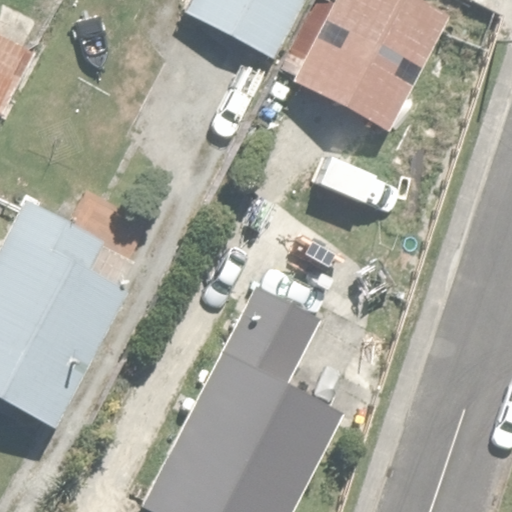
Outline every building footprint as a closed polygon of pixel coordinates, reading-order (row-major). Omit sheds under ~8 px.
[(294,0),(181,0),(173,16),(260,63),(294,0)] [(432,19),(396,0),(315,0),(271,83),(370,136),(432,19)] [(0,35),(0,94),(26,51),(0,35)] [(0,416),(27,432),(110,280),(4,222),(0,228),(0,416)] [(295,316),(223,286),(128,511),(281,511),(307,450),(249,426),(295,316)]
